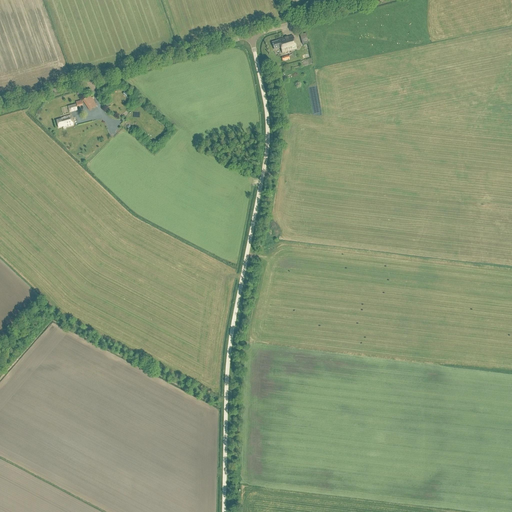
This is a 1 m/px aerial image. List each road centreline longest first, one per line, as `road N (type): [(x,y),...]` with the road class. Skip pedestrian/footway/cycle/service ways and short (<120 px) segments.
road 1 (unclassified): [(223,511),(230,338),(266,144),(250,35)]
road 2 (tertiary): [(0,106),(250,35)]
road 3 (tertiary): [(250,35),(376,0)]
